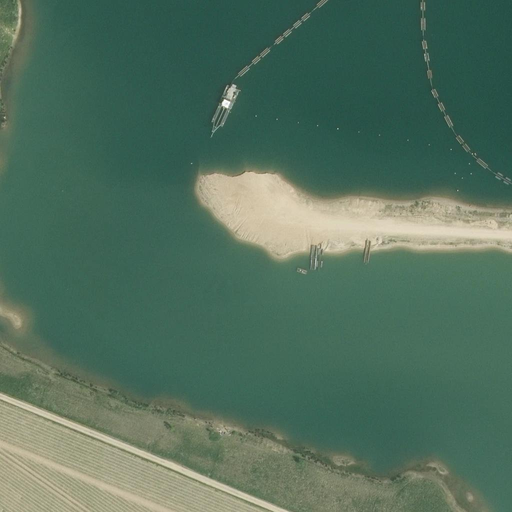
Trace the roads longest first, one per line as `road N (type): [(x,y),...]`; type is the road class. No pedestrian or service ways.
road 1 (track): [(156,458),(0,394)]
road 2 (track): [(156,458),(288,511)]
